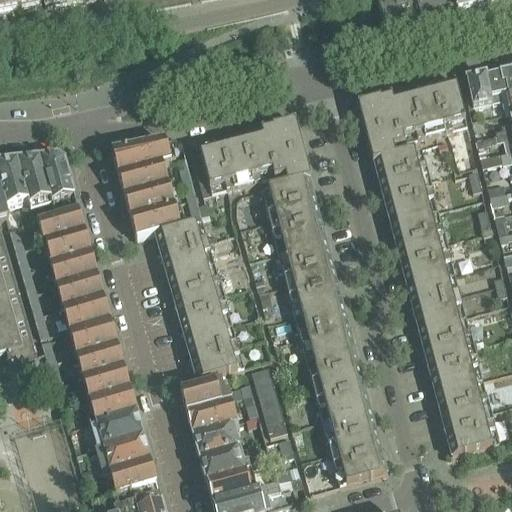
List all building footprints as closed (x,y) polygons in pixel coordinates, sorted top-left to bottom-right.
[(0,0),(0,20),(19,17),(16,0),(0,0)] [(39,0),(16,0),(19,17),(41,14),(41,13),(39,0)] [(70,11),(70,8),(69,0),(43,0),(45,12),(46,15),(70,11)] [(100,0),(69,0),(70,8),(70,11),(101,6),(101,3),(100,0)] [(458,21),(458,20),(452,0),(376,0),(386,38),(421,30),(458,21)] [(511,7),(510,0),(452,0),(458,20),(511,8),(511,7)] [(511,75),(499,78),(504,99),(511,96),(511,75)] [(490,102),(485,81),(467,85),(471,106),(490,102)] [(374,170),(391,232),(438,219),(421,155),(396,161),(394,155),(468,135),(455,87),(392,104),(391,103),(358,111),(373,170),(374,170)] [(511,117),(508,118),(511,129),(501,131),(503,139),(511,137),(511,117)] [(191,157),(204,205),(286,184),(288,191),(261,198),(278,262),(326,249),(310,187),(312,187),(296,128),(262,137),(262,138),(191,157)] [(511,159),(511,137),(503,139),(495,141),(497,150),(503,148),(505,161),(511,159)] [(497,150),(495,141),(480,145),(484,165),(500,162),(497,150)] [(120,183),(163,171),(172,169),(166,147),(118,157),(114,163),(120,183)] [(511,159),(505,161),(500,162),(503,173),(511,170),(511,159)] [(57,163),(40,165),(51,205),(52,209),(74,203),(64,166),(57,163)] [(29,212),(51,205),(40,165),(17,167),(28,208),(29,212)] [(178,167),(195,231),(203,229),(186,165),(178,167)] [(0,188),(7,214),(28,208),(17,167),(0,168),(0,188)] [(163,171),(120,183),(125,203),(169,191),(163,171)] [(481,198),(477,179),(468,181),(473,200),(481,198)] [(37,365),(36,363),(0,234),(0,226),(9,224),(7,214),(0,188),(0,358),(6,357),(11,372),(37,365)] [(169,191),(125,203),(131,224),(175,211),(169,191)] [(175,211),(131,224),(137,244),(181,232),(175,211)] [(492,242),(486,217),(477,219),(483,244),(492,242)] [(44,251),(45,250),(84,239),(78,218),(38,229),(44,251)] [(438,219),(391,232),(407,295),(454,283),(438,219)] [(203,229),(195,231),(182,235),(181,232),(137,244),(138,247),(155,242),(167,285),(215,271),(203,229)] [(9,238),(11,245),(40,345),(48,343),(17,235),(9,238)] [(90,260),(84,239),(45,250),(51,271),(90,260)] [(295,325),(343,313),(326,249),(278,262),(295,325)] [(56,293),(97,281),(90,260),(51,271),(50,272),(56,293)] [(167,285),(185,347),(233,333),(215,271),(167,285)] [(103,304),(97,281),(56,293),(62,315),(103,304)] [(454,283),(407,295),(418,336),(465,324),(454,283)] [(506,303),(502,285),(493,287),(498,305),(506,303)] [(109,326),(103,304),(62,315),(68,337),(109,326)] [(306,367),(354,354),(343,313),(295,325),(306,367)] [(465,324),(418,336),(435,400),(482,388),(465,324)] [(70,341),(76,363),(116,351),(110,330),(70,341)] [(245,376),(233,333),(185,347),(197,389),(245,376)] [(71,423),(55,369),(49,347),(41,349),(44,361),(62,425),(71,423)] [(123,374),(116,351),(76,363),(82,385),(123,374)] [(322,430),(370,418),(354,354),(306,367),(322,430)] [(123,374),(82,385),(88,407),(129,395),(123,374)] [(252,380),(270,445),(287,440),(269,375),(252,380)] [(220,403),(216,388),(181,398),(187,422),(231,409),(233,408),(230,400),(220,403)] [(511,447),(498,451),(482,388),(435,400),(452,464),(511,448),(511,447)] [(88,407),(95,429),(135,418),(129,395),(88,407)] [(259,424),(253,403),(244,405),(250,426),(259,424)] [(231,409),(187,422),(193,442),(237,430),(231,409)] [(142,441),(135,418),(95,429),(101,452),(142,441)] [(312,500),(313,501),(388,481),(387,480),(386,480),(370,418),(322,430),(339,493),(312,500)] [(239,430),(237,430),(193,442),(199,463),(239,452),(236,441),(241,440),(239,430)] [(143,445),(95,458),(101,480),(109,478),(149,466),(143,445)] [(206,489),(252,476),(249,467),(247,468),(243,455),(200,467),(206,489)] [(156,489),(149,466),(109,478),(115,501),(156,489)] [(252,476),(206,489),(213,511),(247,501),(243,488),(254,484),(252,476)] [(91,508),(92,511),(161,511),(156,489),(115,501),(91,508)] [(284,511),(279,492),(258,498),(247,501),(213,511),(212,511),(284,511)] [(4,511),(5,507),(10,507),(10,498),(0,497),(0,511),(4,511)]
